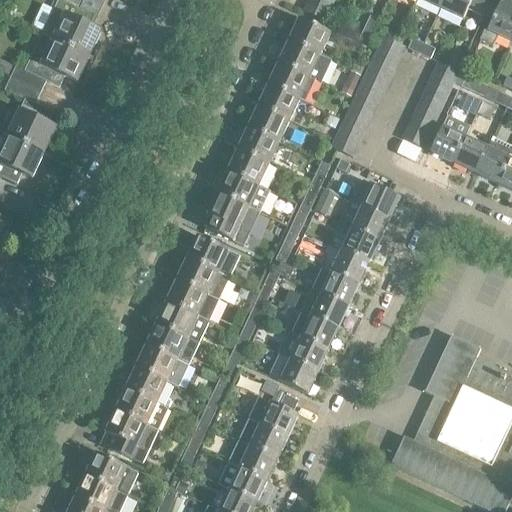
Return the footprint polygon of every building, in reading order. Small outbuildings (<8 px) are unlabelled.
[(55,0),(58,1),(43,34),(90,56),(101,33),(89,28),(95,16),(81,10),(85,0),(55,0)] [(333,0),(309,0),(308,3),(331,13),(336,1),(333,0)] [(441,11),(446,0),(418,0),(419,0),(441,11)] [(446,0),(441,11),(464,21),(469,11),(485,18),(492,0),(446,0)] [(510,43),(511,37),(511,6),(503,2),(489,32),(485,31),(480,42),(493,49),(498,38),(510,43)] [(331,13),(308,3),(303,13),(326,24),(331,13)] [(371,18),(365,29),(376,34),(381,22),(371,18)] [(300,21),(290,42),(321,58),(332,36),(300,21)] [(371,45),(376,34),(365,29),(361,40),(371,45)] [(15,69),(10,81),(40,95),(45,83),(59,90),(64,80),(65,79),(77,84),(88,60),(94,63),(96,60),(89,57),(90,56),(43,34),(25,73),(15,69)] [(400,59),(405,48),(383,38),(378,49),(400,59)] [(420,56),(425,46),(413,40),(409,50),(420,56)] [(290,42),(279,64),(316,82),(316,81),(322,84),(332,63),(321,58),(290,42)] [(436,51),(425,46),(420,56),(431,61),(436,51)] [(457,46),(447,68),(457,73),(467,50),(457,46)] [(400,59),(378,49),(373,60),(395,71),(400,59)] [(390,82),(395,71),(373,60),(368,71),(390,82)] [(1,62),(0,64),(0,74),(8,78),(14,67),(1,62)] [(279,64),(269,86),(301,101),(306,103),(316,82),(279,64)] [(457,73),(447,68),(438,64),(433,75),(454,85),(460,74),(457,73)] [(385,93),(390,82),(368,71),(363,83),(385,93)] [(351,74),(344,90),(354,94),(361,78),(351,74)] [(454,85),(433,75),(428,86),(449,96),(454,85)] [(474,94),(478,84),(467,78),(462,88),(474,94)] [(10,81),(4,93),(24,102),(8,138),(50,158),(51,156),(44,154),(56,130),(47,126),(52,114),(35,106),(40,95),(10,81)] [(380,104),(385,93),(363,83),(358,94),(380,104)] [(485,99),(490,89),(478,84),(474,94),(485,99)] [(269,86),(259,108),(290,123),(301,101),(269,86)] [(449,96),(428,86),(423,97),(444,107),(449,96)] [(496,104),(501,94),(490,89),(485,99),(496,104)] [(374,115),(380,104),(358,94),(353,105),(374,115)] [(508,110),(511,100),(511,99),(501,94),(496,104),(508,110)] [(444,107),(423,97),(417,108),(439,118),(444,107)] [(467,98),(461,111),(475,117),(481,104),(467,98)] [(369,126),(374,115),(353,105),(348,116),(369,126)] [(259,108),(248,130),(280,145),(290,123),(259,108)] [(439,118),(417,108),(412,119),(434,129),(439,118)] [(369,126),(348,116),(342,127),(364,137),(369,126)] [(330,117),(326,127),(335,131),(339,121),(330,117)] [(454,165),(466,139),(471,128),(448,118),(431,154),(454,165)] [(434,129),(412,119),(407,130),(428,140),(434,129)] [(359,148),(364,137),(342,127),(337,138),(359,148)] [(248,130),(238,152),(270,167),(280,145),(248,130)] [(428,140),(407,130),(402,141),(423,151),(428,140)] [(0,181),(1,180),(17,187),(19,182),(17,181),(19,176),(20,175),(32,181),(43,157),(49,160),(50,158),(8,138),(0,134),(0,181)] [(354,159),(359,148),(337,138),(332,149),(354,159)] [(476,175),(488,150),(466,139),(454,165),(476,175)] [(511,147),(493,139),(488,150),(476,175),(511,191),(511,147)] [(238,152),(228,173),(259,189),(270,167),(238,152)] [(322,163),(317,175),(325,179),(331,167),(322,163)] [(228,173),(217,195),(249,211),(260,216),(270,194),(259,189),(228,173)] [(317,175),(311,186),(320,191),(325,179),(317,175)] [(390,222),(401,200),(363,182),(353,204),(362,208),(390,222)] [(311,186),(306,197),(315,201),(320,191),(311,186)] [(211,219),(206,230),(245,249),(260,216),(249,211),(217,195),(207,217),(211,219)] [(306,197),(302,207),(310,211),(315,201),(306,197)] [(322,197),(315,213),(326,218),(333,202),(322,197)] [(0,251),(5,254),(6,253),(0,249),(0,248),(11,226),(0,221),(0,217),(3,210),(5,211),(6,210),(0,207),(0,251)] [(305,222),(310,211),(300,207),(295,217),(297,218),(305,222)] [(380,243),(390,222),(362,208),(352,230),(380,243)] [(297,218),(291,229),(300,233),(305,222),(297,218)] [(291,229),(286,240),(295,244),(300,233),(291,229)] [(370,265),(380,243),(352,230),(342,252),(370,265)] [(197,238),(186,260),(229,280),(240,258),(197,238)] [(286,240),(281,251),(290,255),(295,244),(286,240)] [(281,251),(276,263),(281,265),(276,274),(280,276),(290,255),(281,251)] [(360,287),(370,265),(342,252),(331,274),(360,287)] [(229,280),(186,260),(176,282),(219,302),(229,280)] [(322,269),(312,291),(321,296),(350,309),(360,287),(331,274),(322,269)] [(271,272),(266,284),(275,288),(280,276),(276,274),(271,272)] [(219,302),(176,282),(166,304),(209,324),(219,302)] [(266,284),(261,294),(270,298),(275,288),(266,284)] [(312,291),(302,313),(311,317),(339,331),(350,309),(321,296),(312,291)] [(261,294),(256,305),(265,309),(270,298),(261,294)] [(209,324),(166,304),(156,326),(199,345),(209,324)] [(256,305),(250,316),(259,320),(265,309),(256,305)] [(302,313),(292,335),(301,339),(329,352),(339,331),(311,317),(302,313)] [(250,316),(246,327),(254,331),(259,320),(250,316)] [(199,345),(156,326),(146,348),(189,367),(199,345)] [(246,327),(240,338),(249,342),(254,331),(246,327)] [(240,338),(235,349),(244,353),(249,342),(240,338)] [(511,378),(477,362),(481,352),(451,338),(425,395),(435,400),(414,445),(405,441),(391,470),(479,511),(506,511),(511,500),(511,378)] [(301,339),(291,361),(319,374),(329,352),(301,339)] [(189,367),(146,348),(136,369),(168,384),(179,389),(189,367)] [(235,349),(230,360),(239,364),(244,353),(235,349)] [(280,356),(270,378),(281,383),(280,383),(309,396),(319,374),(291,361),(280,356)] [(230,360),(225,371),(234,375),(239,364),(230,360)] [(168,384),(136,369),(126,391),(158,406),(168,384)] [(220,381),(215,392),(224,396),(229,385),(220,381)] [(158,406),(126,391),(115,413),(159,433),(169,411),(158,406)] [(215,392),(210,403),(219,407),(224,396),(215,392)] [(260,400),(250,422),(288,440),(299,418),(293,415),(299,403),(277,393),(272,404),(271,404),(271,405),(260,400)] [(210,403),(205,413),(214,417),(219,407),(210,403)] [(159,433),(115,413),(105,435),(107,436),(102,447),(143,467),(159,433)] [(205,413),(199,425),(208,429),(214,417),(205,413)] [(250,422),(239,444),(278,462),(288,440),(250,422)] [(199,425),(195,436),(203,440),(208,429),(199,425)] [(195,436),(189,447),(198,451),(203,440),(195,436)] [(239,444),(229,465),(240,470),(268,484),(278,462),(239,444)] [(189,447),(184,457),(193,461),(198,451),(189,447)] [(138,474),(95,454),(85,476),(128,496),(138,474)] [(184,457),(179,468),(188,472),(193,461),(184,457)] [(229,465),(219,487),(230,492),(258,505),(268,484),(240,470),(229,465)] [(173,481),(169,490),(178,494),(178,493),(185,496),(189,488),(182,485),(188,472),(179,468),(174,480),(173,481)] [(161,472),(158,479),(169,484),(173,473),(166,470),(161,472)] [(120,511),(128,496),(85,476),(75,498),(104,511),(120,511)] [(169,490),(164,501),(173,505),(178,494),(169,490)] [(230,492),(220,511),(254,511),(258,505),(230,492)] [(104,511),(75,498),(68,511),(104,511)] [(164,501),(158,511),(169,511),(173,505),(164,501)]
